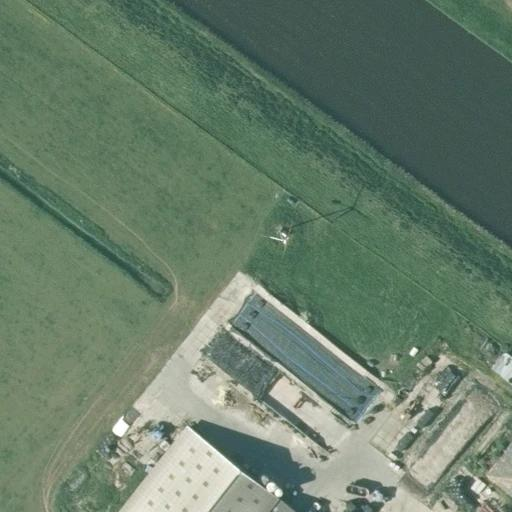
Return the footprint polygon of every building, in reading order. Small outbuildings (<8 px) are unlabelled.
[(287,354),(325,375),(328,368),(321,364),(327,354),(316,348),(322,337),(297,323),(303,314),(283,303),(267,332),(288,344),(292,337),(295,339),(287,354)] [(511,361),(504,355),(491,368),(511,385),(511,361)] [(333,440),(352,420),(314,385),(296,406),(333,440)] [(293,440),(300,430),(261,407),(254,418),(293,440)] [(393,439),(385,438),(384,444),(407,447),(410,427),(396,425),(393,439)] [(444,471),(469,440),(451,426),(426,457),(444,471)] [(297,511),(189,427),(121,511),(297,511)] [(511,441),(485,474),(511,495),(511,441)]
